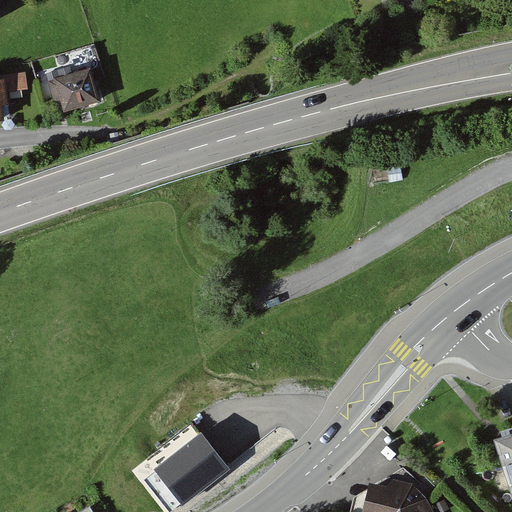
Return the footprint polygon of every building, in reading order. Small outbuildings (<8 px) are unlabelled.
[(1,0),(0,0),(0,14),(8,8),(1,0)] [(91,70),(52,81),(61,114),(100,103),(91,70)] [(26,72),(12,74),(14,91),(29,88),(26,72)] [(8,78),(0,79),(0,120),(1,121),(0,116),(0,108),(12,107),(8,78)] [(206,432),(145,477),(168,509),(230,464),(206,432)] [(511,436),(495,442),(511,495),(511,436)] [(434,511),(427,495),(403,471),(354,501),(351,511),(434,511)]
